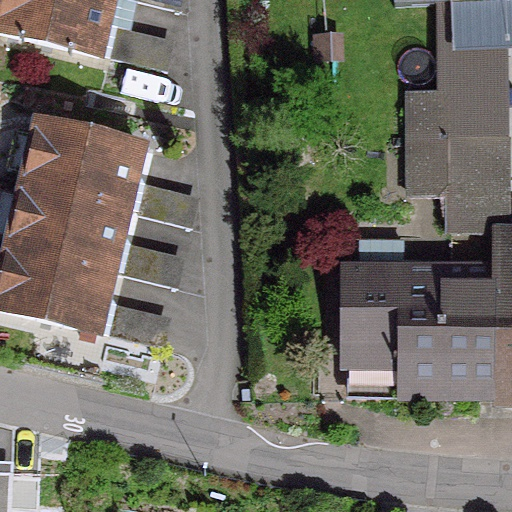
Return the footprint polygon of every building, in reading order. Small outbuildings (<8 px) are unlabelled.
[(0,0),(0,37),(93,60),(107,0),(0,0)] [(511,0),(388,0),(389,10),(511,3),(511,0)] [(401,273),(355,273),(355,404),(401,403),(401,388),(511,387),(511,235),(495,236),(497,139),(511,139),(511,14),(445,14),(444,103),(407,103),(407,138),(441,137),(442,235),(494,236),(493,290),(401,290),(401,273)] [(34,128),(19,190),(121,214),(136,152),(34,128)] [(19,190),(5,251),(107,275),(121,214),(19,190)] [(0,314),(92,337),(107,275),(5,251),(0,270),(0,314)] [(0,511),(14,511),(16,464),(0,463),(0,511)]
